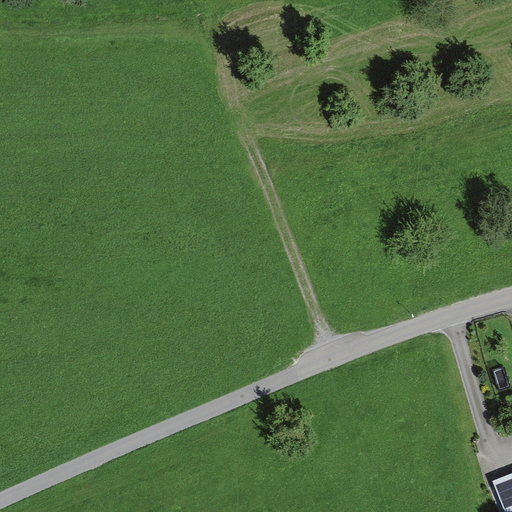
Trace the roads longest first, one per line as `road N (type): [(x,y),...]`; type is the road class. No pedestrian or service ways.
road 1 (residential): [(0,504),(335,358),(511,300)]
road 2 (track): [(238,112),(335,358)]
